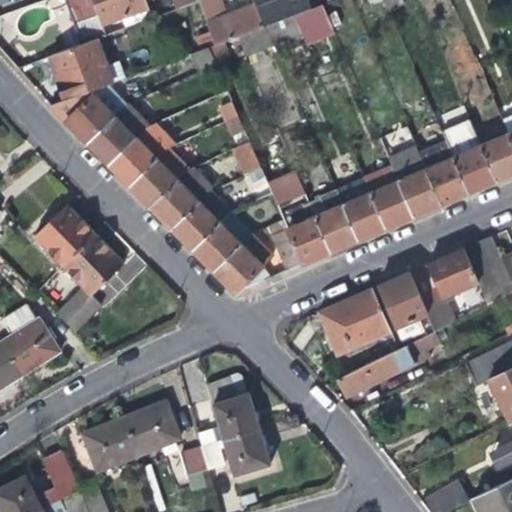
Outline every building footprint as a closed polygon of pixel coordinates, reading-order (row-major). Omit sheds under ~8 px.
[(102,25),(147,8),(144,0),(63,0),(80,42),(95,36),(105,32),(102,25)] [(165,11),(161,0),(144,0),(147,8),(150,16),(165,11)] [(195,0),(161,0),(165,11),(195,0)] [(252,0),(254,2),(262,24),(266,22),(293,12),(310,6),(307,0),(252,0)] [(367,0),(371,10),(399,0),(367,0)] [(205,20),(213,42),(225,37),(237,33),(262,24),(254,2),(234,9),(205,20)] [(321,2),(310,6),(293,12),(297,22),(306,41),(333,30),(321,2)] [(270,32),(297,22),(293,12),(266,22),(270,32)] [(273,38),(270,32),(266,22),(262,24),(237,33),(244,49),(273,38)] [(105,63),(95,36),(80,42),(39,57),(45,73),(50,84),(59,80),(65,96),(89,87),(124,75),(118,57),(105,63)] [(231,54),(225,37),(213,42),(207,44),(215,62),(221,76),(228,74),(221,58),(231,54)] [(196,70),(215,62),(207,44),(189,51),(196,70)] [(94,93),(89,87),(65,96),(50,102),(77,129),(88,140),(126,103),(126,102),(112,86),(94,93)] [(215,101),(223,120),(237,113),(233,103),(229,95),(215,101)] [(147,125),(126,103),(88,140),(101,153),(109,162),(147,125)] [(437,117),(447,141),(476,128),(465,105),(437,117)] [(511,112),(502,117),(509,131),(511,138),(511,112)] [(237,113),(223,120),(234,146),(249,139),(244,128),(237,113)] [(155,122),(147,125),(109,162),(120,173),(130,184),(167,146),(175,143),(155,122)] [(476,128),(447,141),(469,190),(482,185),(497,178),(482,143),(476,128)] [(511,138),(509,131),(482,143),(497,178),(511,171),(511,138)] [(234,146),(246,173),(260,166),(249,139),(234,146)] [(447,141),(420,152),(442,202),(456,196),(469,190),(447,141)] [(388,155),(392,165),(414,215),(429,208),(442,202),(420,152),(416,143),(388,155)] [(188,168),(167,146),(130,184),(139,193),(151,205),(188,168)] [(193,165),(188,168),(151,205),(162,217),(172,227),(210,190),(215,187),(193,165)] [(392,165),(365,177),(386,226),(403,219),(414,215),(392,165)] [(271,190),(260,166),(246,173),(244,174),(256,198),(271,190)] [(295,170),(267,181),(278,208),(306,197),(295,170)] [(365,177),(337,188),(359,238),(373,232),(386,226),(365,177)] [(337,188),(310,200),(332,250),(344,244),(359,238),(337,188)] [(231,212),(210,190),(172,227),(185,240),(193,248),(231,212)] [(280,213),(283,220),(302,263),(317,256),(332,250),(310,200),(280,213)] [(61,265),(93,233),(81,220),(66,204),(33,236),(61,265)] [(252,234),(231,212),(193,248),(204,260),(214,270),(252,234)] [(287,269),(302,263),(283,220),(269,226),(287,269)] [(61,265),(82,286),(90,294),(122,263),(112,252),(93,233),(61,265)] [(253,233),(252,234),(214,270),(229,286),(235,292),(272,276),(258,261),(270,249),(253,233)] [(464,245),(479,281),(488,302),(511,291),(511,275),(502,255),(492,233),(481,238),(464,245)] [(449,295),(479,281),(464,245),(444,254),(411,268),(428,309),(436,327),(448,322),(458,316),(449,295)] [(511,251),(502,255),(511,275),(511,251)] [(413,315),(428,309),(411,268),(398,273),(378,282),(395,322),(391,324),(392,328),(396,337),(418,327),(413,315)] [(338,351),(392,328),(391,324),(373,284),(321,306),(329,323),(332,330),(329,331),(338,351)] [(90,294),(82,286),(54,313),(73,332),(100,305),(90,294)] [(478,289),(455,294),(459,308),(481,303),(478,289)] [(37,316),(0,338),(0,341),(20,374),(41,360),(58,350),(37,316)] [(448,322),(436,327),(400,346),(340,377),(344,386),(349,394),(432,353),(429,346),(454,334),(448,322)] [(511,419),(511,337),(465,360),(476,383),(487,378),(497,398),(509,421),(511,419)] [(0,341),(0,385),(4,383),(20,374),(0,341)] [(236,396),(228,376),(207,384),(213,403),(236,396)] [(223,438),(258,427),(256,419),(248,393),(236,396),(213,403),(220,428),(223,438)] [(146,409),(123,418),(137,455),(163,445),(164,451),(182,444),(166,401),(146,409)] [(115,463),(137,455),(123,418),(104,425),(82,434),(98,476),(117,468),(115,463)] [(261,436),(258,427),(223,438),(226,446),(235,474),(269,464),(261,436)] [(198,435),(201,445),(223,438),(220,428),(198,435)] [(223,465),(219,447),(226,446),(223,438),(201,445),(208,469),(223,465)] [(189,475),(208,469),(201,445),(181,451),(189,475)] [(78,488),(62,451),(43,460),(56,489),(35,499),(40,508),(78,488)] [(31,511),(40,508),(35,499),(23,474),(0,485),(0,507),(1,510),(2,511),(31,511)] [(481,511),(511,511),(511,477),(500,483),(474,496),(481,511)] [(457,480),(419,498),(429,511),(441,511),(466,500),(457,480)] [(88,511),(81,494),(78,488),(40,508),(42,511),(88,511)] [(108,511),(99,488),(81,494),(88,511),(108,511)]
